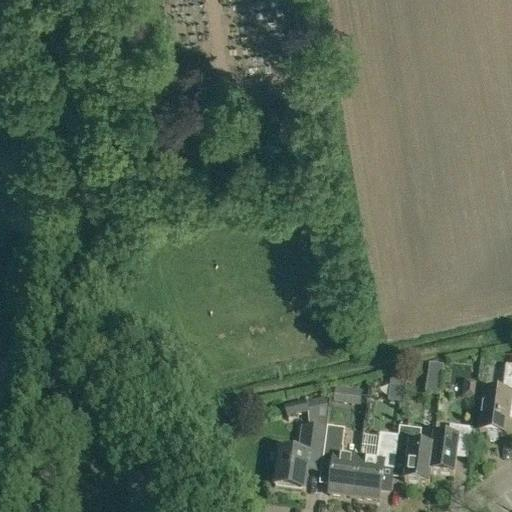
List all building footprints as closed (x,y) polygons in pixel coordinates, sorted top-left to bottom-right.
[(442,383),(443,372),(444,367),(430,365),(428,375),(428,381),(442,383)] [(390,384),(388,402),(401,404),(404,386),(404,381),(405,377),(392,375),(390,384)] [(511,380),(511,382),(505,381),(503,396),(485,393),(479,434),(486,435),(487,439),(490,441),(494,442),(497,440),(499,436),(506,437),(509,412),(511,412),(511,380)] [(475,402),(478,383),(464,381),(463,381),(462,395),(461,400),(475,402)] [(330,409),(331,398),(331,397),(305,403),(284,408),(286,418),(311,413),(329,409),(330,409)] [(430,474),(454,478),(456,459),(468,461),(472,430),(450,427),(448,439),(434,437),(432,449),(433,449),(430,474)] [(322,462),(326,432),(301,428),(297,455),(279,452),(274,488),(304,492),(306,472),(321,474),(322,462)] [(343,448),(345,431),(327,428),(326,432),(322,462),(332,463),(328,495),(354,499),(359,458),(342,456),(343,448)] [(433,449),(432,449),(419,447),(421,431),(399,428),(398,438),(395,463),(407,465),(404,483),(429,486),(430,474),(433,449)] [(395,463),(398,438),(380,435),(376,461),(359,458),(354,499),(380,502),(384,470),(394,471),(395,463)]
